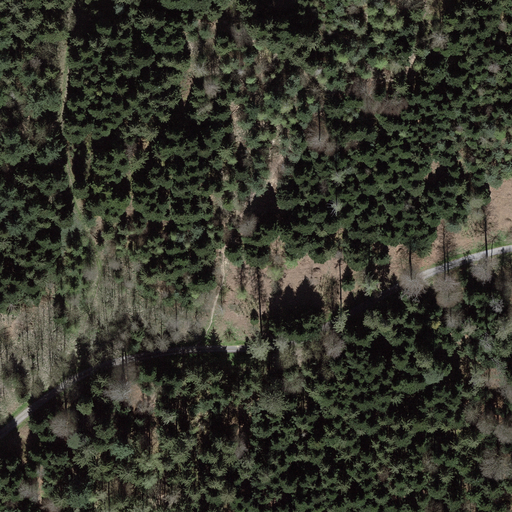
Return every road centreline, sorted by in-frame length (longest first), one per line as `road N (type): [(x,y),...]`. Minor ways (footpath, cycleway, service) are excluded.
road 1 (track): [(0,438),(106,362),(289,344),(431,272),(511,250)]
road 2 (track): [(430,0),(414,61),(339,107),(259,195),(200,350)]
